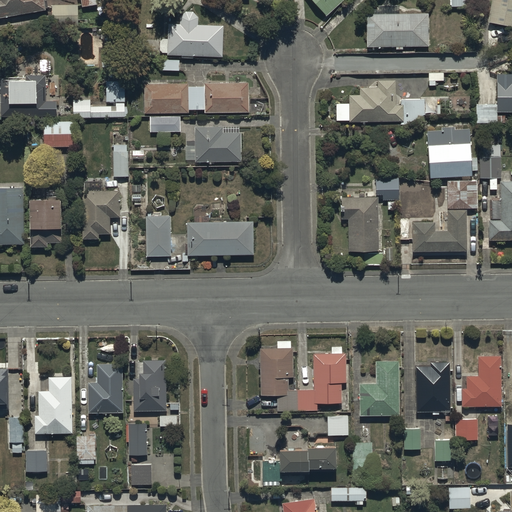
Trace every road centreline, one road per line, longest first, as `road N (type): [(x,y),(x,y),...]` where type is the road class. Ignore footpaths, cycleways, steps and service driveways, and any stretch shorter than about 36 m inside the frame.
road 1 (residential): [(296,298),(295,59)]
road 2 (residential): [(296,298),(511,295)]
road 3 (residential): [(0,305),(212,300)]
road 4 (residential): [(218,511),(212,300)]
